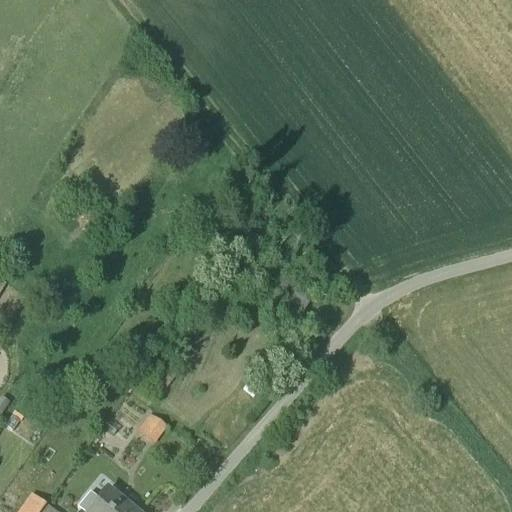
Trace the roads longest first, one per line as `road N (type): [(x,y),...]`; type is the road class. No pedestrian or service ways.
road 1 (track): [(511,478),(118,0)]
road 2 (residential): [(372,306),(187,511)]
road 3 (track): [(511,256),(416,282),(372,306)]
